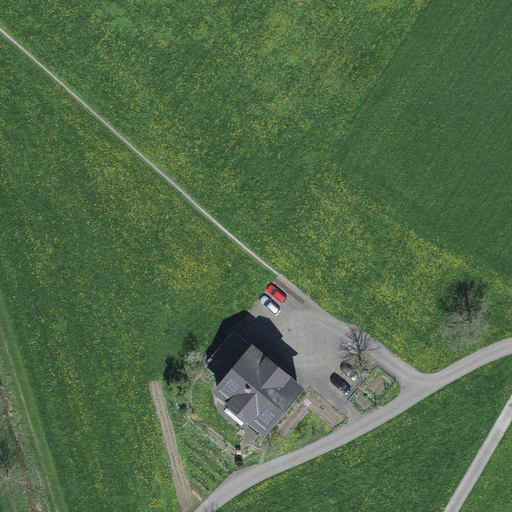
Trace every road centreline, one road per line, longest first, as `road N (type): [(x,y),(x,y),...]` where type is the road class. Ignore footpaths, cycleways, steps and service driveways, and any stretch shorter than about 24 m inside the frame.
road 1 (track): [(225,511),(270,471),(511,359)]
road 2 (track): [(452,511),(511,408)]
